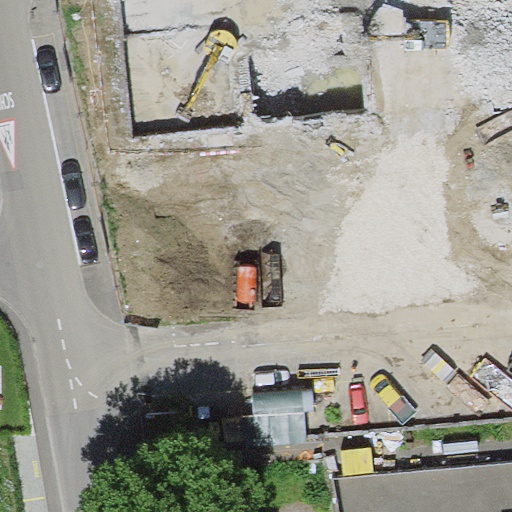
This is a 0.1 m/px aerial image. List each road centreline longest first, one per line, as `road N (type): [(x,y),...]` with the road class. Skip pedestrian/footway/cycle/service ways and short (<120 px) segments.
road 1 (residential): [(511,339),(64,369)]
road 2 (residential): [(0,39),(48,257)]
road 3 (residential): [(64,369),(85,511)]
